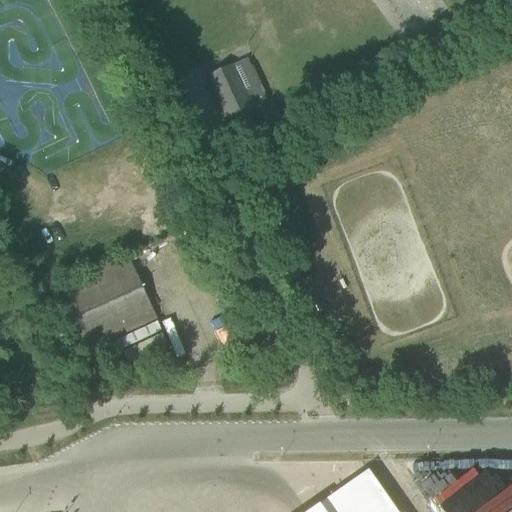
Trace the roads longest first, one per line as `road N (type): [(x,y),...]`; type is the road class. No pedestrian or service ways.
road 1 (unclassified): [(111,445),(511,435)]
road 2 (unclassified): [(0,444),(135,403),(315,399)]
